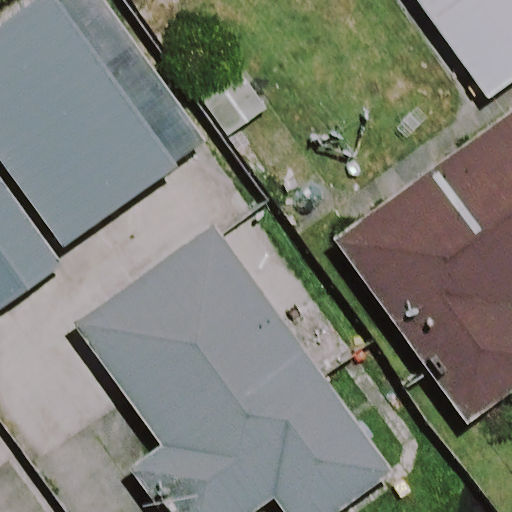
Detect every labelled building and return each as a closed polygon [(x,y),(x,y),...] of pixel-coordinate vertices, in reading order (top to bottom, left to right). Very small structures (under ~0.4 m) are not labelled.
[(38,0),(0,27),(0,160),(65,250),(178,169),(56,0),(38,0)] [(511,82),(511,0),(413,0),(484,102),(511,82)] [(363,33),(342,40),(335,45),(329,52),(324,59),(320,67),(318,76),(318,85),(319,94),(322,102),(326,110),(331,117),(337,123),(345,128),(353,132),(362,134),(371,134),(379,133),(388,130),(396,126),(403,121),(409,115),(414,107),(417,99),(419,90),(420,81),(419,73),(416,64),(412,56),(407,49),(400,43),(393,38),(385,35),(376,33),(367,32),(363,33)] [(511,109),(332,239),(466,422),(511,389),(511,109)] [(0,310),(61,266),(0,181),(0,310)] [(340,511),(395,472),(212,222),(72,324),(161,445),(128,470),(158,511),(257,511),(274,500),(282,511),(340,511)]
